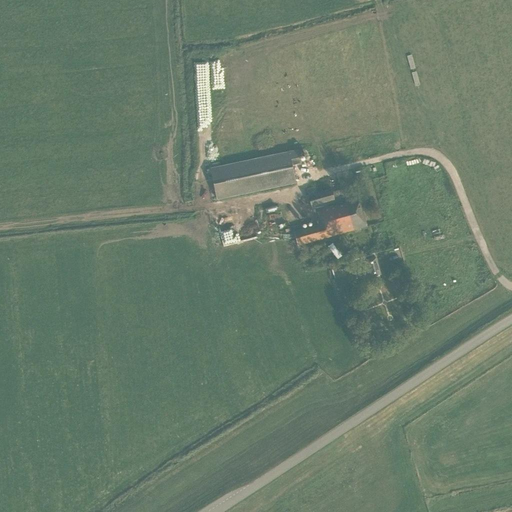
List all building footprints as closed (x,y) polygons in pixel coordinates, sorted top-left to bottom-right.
[(291,166),(300,164),(297,151),(210,170),(217,200),(295,183),(291,166)] [(338,191),(332,192),(331,189),(317,193),(315,187),(306,189),(311,209),(316,208),(319,219),(316,219),(318,225),(294,232),(298,247),(366,228),(357,197),(344,200),(345,202),(341,203),(338,191)] [(253,203),(242,204),(243,213),(254,212),(253,203)] [(157,241),(158,258),(176,258),(175,240),(157,241)] [(185,254),(198,253),(197,244),(184,245),(185,254)] [(341,256),(332,244),(328,247),(337,260),(341,256)] [(365,279),(380,275),(375,259),(361,263),(365,279)] [(347,265),(347,262),(337,265),(338,268),(341,267),(342,272),(350,270),(348,265),(347,265)] [(350,296),(343,299),(347,306),(353,304),(350,296)]
